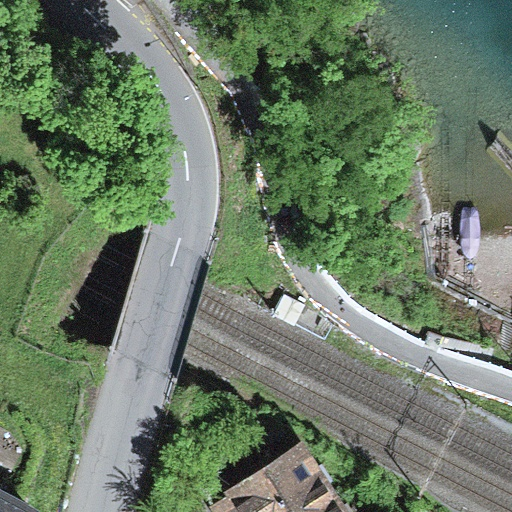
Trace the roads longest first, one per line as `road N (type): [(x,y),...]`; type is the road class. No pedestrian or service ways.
road 1 (residential): [(83,0),(123,38),(170,104),(188,174),(177,244),(101,511)]
road 2 (track): [(204,35),(249,92),(282,216),(339,307),(368,329),(511,389)]
